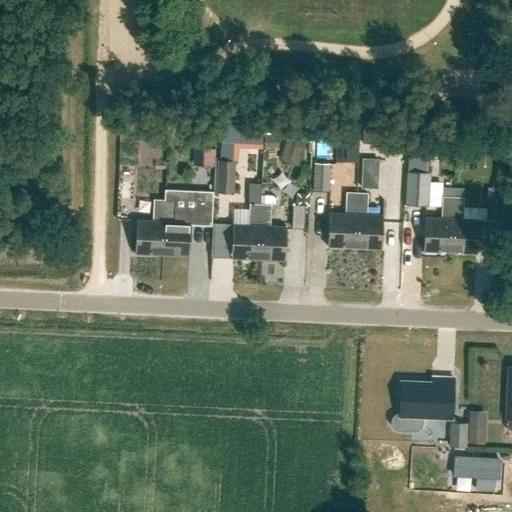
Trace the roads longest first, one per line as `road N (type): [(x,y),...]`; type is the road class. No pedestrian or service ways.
road 1 (unclassified): [(511,326),(0,300)]
road 2 (track): [(97,305),(100,0)]
